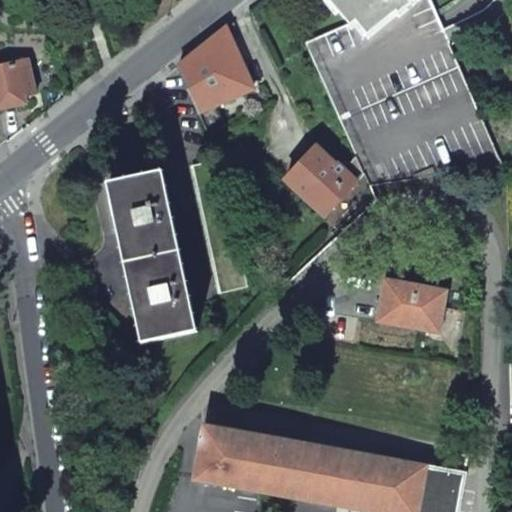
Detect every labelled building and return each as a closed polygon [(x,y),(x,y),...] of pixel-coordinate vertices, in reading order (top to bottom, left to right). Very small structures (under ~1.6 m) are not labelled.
[(364,174),(369,187),(503,166),(429,0),(418,0),(399,16),(397,13),(367,37),(356,23),(350,28),(347,24),(305,43),(356,157),(364,174)] [(356,23),(367,37),(397,13),(399,16),(418,0),(327,0),(347,24),(350,28),(356,23)] [(177,68),(208,136),(220,130),(209,109),(253,90),(226,29),(201,49),(177,68)] [(17,49),(0,52),(0,62),(19,58),(17,49)] [(29,62),(0,67),(0,111),(20,107),(18,100),(27,98),(36,96),(29,62)] [(285,181),(324,217),(356,182),(364,174),(356,157),(344,170),(338,165),(337,167),(316,147),(300,164),(285,181)] [(193,166),(220,294),(247,287),(220,164),(219,161),(193,166)] [(108,185),(142,344),(197,332),(163,173),(135,179),(108,185)] [(385,282),(378,322),(439,333),(446,292),(385,282)] [(204,427),(195,480),(367,511),(458,511),(465,475),(204,427)]
